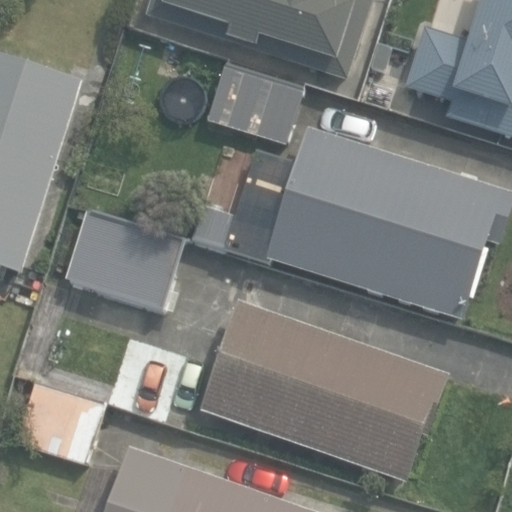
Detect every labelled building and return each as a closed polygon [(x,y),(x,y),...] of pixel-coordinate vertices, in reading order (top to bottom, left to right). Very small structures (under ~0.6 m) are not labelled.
[(154,0),(149,17),(351,84),(378,0),(154,0)] [(450,120),(511,139),(511,0),(487,0),(474,43),(428,29),(409,90),(455,105),(450,120)] [(0,282),(4,269),(28,277),(89,82),(0,54),(0,282)] [(212,123),(289,148),(308,89),(230,64),(212,123)] [(194,239),(469,327),(494,249),(502,252),(511,222),(511,201),(304,135),(295,165),(255,153),(235,216),(204,206),(194,239)] [(70,283),(166,312),(187,243),(92,214),(70,283)] [(205,416),(410,487),(428,436),(432,437),(452,378),(243,306),(205,416)] [(21,446),(91,467),(110,406),(40,385),(21,446)] [(309,511),(133,451),(112,511),(309,511)]
